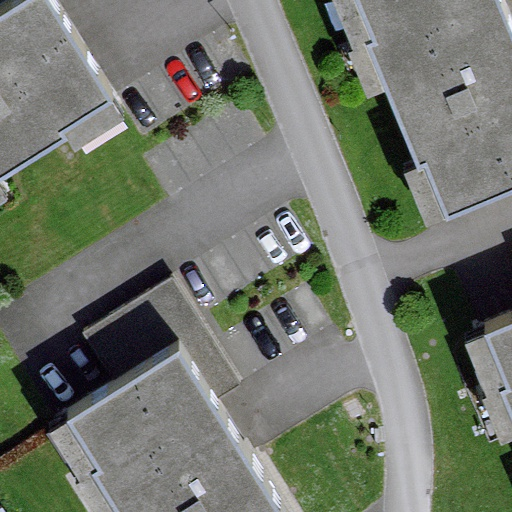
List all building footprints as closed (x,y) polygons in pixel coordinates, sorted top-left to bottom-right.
[(19,0),(0,12),(0,168),(113,98),(51,0),(19,0)] [(355,0),(447,221),(511,193),(511,31),(499,0),(355,0)] [(84,332),(113,376),(176,337),(216,401),(240,385),(173,279),(84,332)] [(511,322),(481,336),(511,409),(511,322)] [(113,376),(57,411),(120,511),(284,511),(234,430),(216,401),(176,337),(113,376)]
